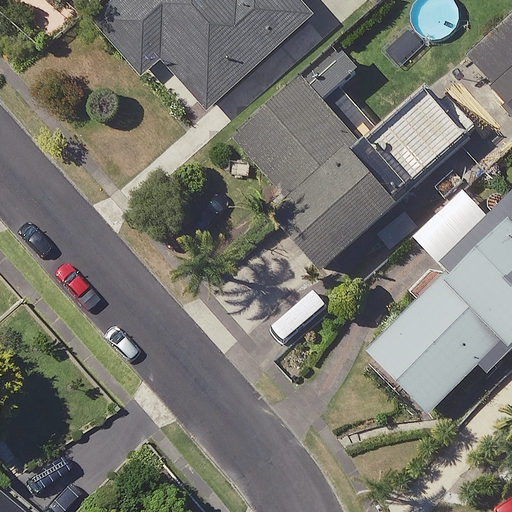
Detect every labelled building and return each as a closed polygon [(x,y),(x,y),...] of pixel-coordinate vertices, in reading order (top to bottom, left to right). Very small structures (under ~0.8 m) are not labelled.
[(117,0),(96,19),(145,74),(165,57),(211,109),(309,22),(289,0),(117,0)] [(511,21),(511,22),(466,59),(511,114),(511,21)] [(320,261),(464,137),(419,85),(367,130),(334,92),(356,73),(335,49),(236,134),(283,188),(268,201),(320,261)] [(498,346),(502,350),(511,340),(511,204),(506,199),(413,293),(420,300),(368,353),(430,414),(498,346)] [(26,511),(0,489),(0,511),(26,511)]
